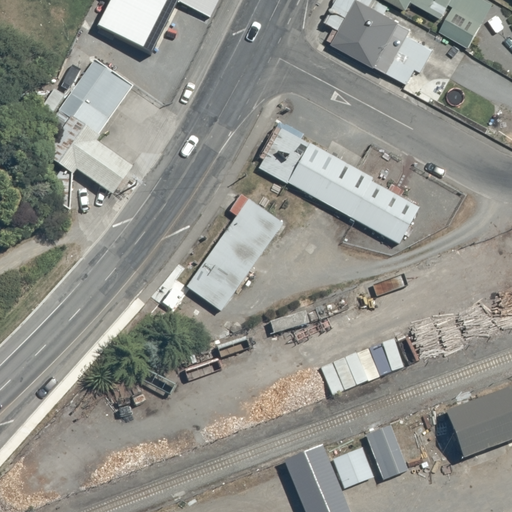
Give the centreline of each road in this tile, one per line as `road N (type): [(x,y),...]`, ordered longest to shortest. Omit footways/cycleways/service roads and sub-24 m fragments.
road 1 (trunk): [(0,391),(138,240),(258,46)]
road 2 (residential): [(511,178),(258,46)]
